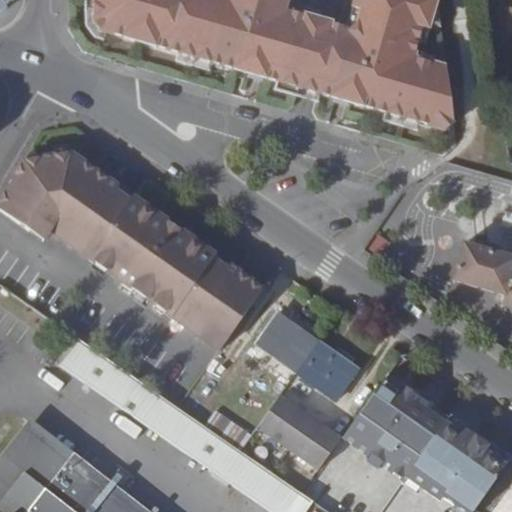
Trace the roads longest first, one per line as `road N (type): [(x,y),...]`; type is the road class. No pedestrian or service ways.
road 1 (tertiary): [(92,88),(511,387)]
road 2 (residential): [(392,167),(92,88)]
